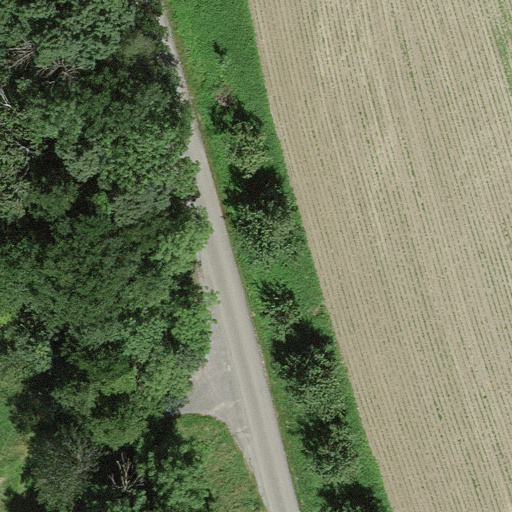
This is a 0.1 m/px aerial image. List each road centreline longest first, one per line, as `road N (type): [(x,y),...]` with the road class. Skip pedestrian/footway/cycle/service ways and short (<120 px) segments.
road 1 (residential): [(137,0),(277,511)]
road 2 (track): [(242,375),(18,464)]
